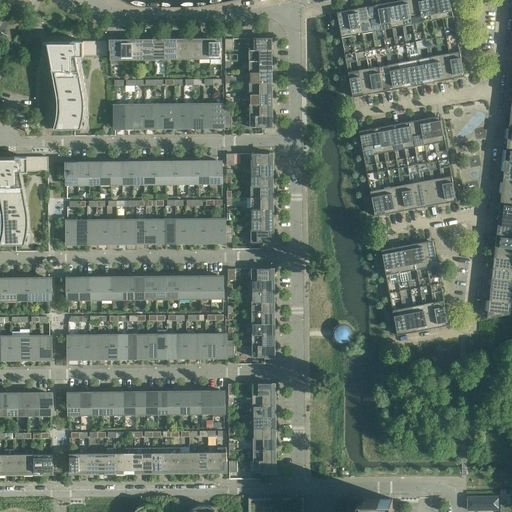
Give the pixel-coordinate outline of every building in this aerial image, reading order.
[(390,2),(388,2),(396,45),(406,43),(398,0),(397,1),(390,2)] [(401,0),(400,0),(399,0),(398,0),(406,43),(416,41),(408,0),(401,0)] [(408,0),(416,41),(426,39),(418,0),(408,0)] [(418,0),(426,39),(436,38),(429,0),(418,0)] [(429,0),(436,38),(446,36),(439,0),(429,0)] [(439,0),(446,36),(457,34),(450,0),(439,0)] [(380,4),(378,4),(386,47),(396,45),(388,2),(387,2),(387,3),(380,4)] [(370,6),(368,6),(376,49),(386,47),(378,4),(377,4),(377,5),(370,6)] [(360,8),(360,7),(358,8),(366,51),(376,49),(368,6),(367,6),(360,8)] [(350,10),(350,9),(348,10),(356,53),(366,51),(358,8),(357,8),(350,10)] [(340,11),(337,12),(345,55),(356,53),(348,10),(347,10),(340,11)] [(446,36),(454,79),(457,78),(465,76),(460,53),(457,34),(446,36)] [(447,80),(453,78),(454,79),(446,36),(436,38),(444,80),(447,80)] [(273,50),(272,38),(249,39),(249,50),(273,50)] [(437,82),(443,80),(443,81),(444,80),(436,38),(426,39),(434,82),(437,82)] [(155,59),(155,39),(144,40),(144,59),(155,59)] [(166,59),(166,39),(155,39),(155,59),(166,59)] [(177,59),(177,39),(166,39),(166,59),(177,59)] [(188,59),(188,39),(177,39),(177,59),(188,59)] [(199,59),(199,39),(188,39),(188,59),(199,59)] [(210,59),(210,39),(199,39),(199,59),(210,59)] [(222,58),(222,47),(221,39),(210,39),(210,59),(222,58)] [(234,50),(234,39),(225,39),(226,50),(234,50)] [(426,84),(426,83),(433,82),(434,82),(426,39),(416,41),(424,84),(426,84)] [(122,60),(122,40),(111,40),(111,60),(122,60)] [(133,59),(133,40),(122,40),(122,60),(133,59)] [(144,59),(144,40),(133,40),(133,59),(144,59)] [(84,94),(77,56),(107,56),(107,49),(107,41),(47,41),(47,42),(57,94),(57,97),(58,100),(58,103),(58,106),(58,107),(58,110),(58,111),(57,114),(57,117),(56,122),(56,124),(55,127),(54,129),(81,129),(82,126),(82,125),(83,122),(84,119),(84,116),(85,113),(85,110),(85,108),(85,106),(85,103),(85,101),(84,97),(84,94)] [(416,86),(416,85),(423,84),(424,84),(416,41),(406,43),(414,86),(416,86)] [(406,87),(413,86),(414,86),(406,43),(396,45),(404,88),(406,87)] [(396,89),(403,88),(404,88),(396,45),(386,47),(394,90),(396,89)] [(386,91),(393,90),(394,90),(386,47),(376,49),(384,92),(386,91)] [(376,93),(383,92),(384,92),(376,49),(366,51),(374,94),(376,93)] [(273,61),(273,50),(249,50),(249,61),(273,61)] [(366,95),(373,93),(373,94),(374,94),(366,51),(356,53),(364,95),(366,95)] [(356,97),(363,95),(363,96),(364,95),(356,53),(345,55),(353,97),(356,97)] [(273,72),(273,65),(273,61),(249,61),(249,72),(273,72)] [(273,83),(273,72),(249,72),(250,83),(273,83)] [(273,93),(273,87),(273,83),(250,83),(250,94),(273,93)] [(273,104),(273,93),(250,94),(250,105),(273,104)] [(273,115),(273,109),(273,104),(250,105),(250,116),(273,115)] [(136,128),(135,105),(126,106),(126,128),(136,128)] [(145,128),(145,105),(135,105),(136,128),(145,128)] [(155,128),(155,105),(145,105),(145,128),(155,128)] [(165,128),(164,105),(155,105),(155,128),(165,128)] [(175,128),(174,105),(164,105),(165,128),(175,128)] [(185,128),(184,105),(174,105),(175,128),(185,128)] [(194,128),(194,105),(184,105),(185,128),(194,128)] [(204,128),(204,105),(194,105),(194,128),(204,128)] [(214,127),(213,105),(204,105),(204,128),(214,127)] [(224,127),(223,111),(224,111),(224,105),(213,105),(214,127),(224,127)] [(126,128),(126,106),(115,106),(115,128),(126,128)] [(232,127),(232,116),(232,111),(224,111),(223,111),(224,127),(232,127)] [(273,127),(273,115),(250,116),(250,127),(273,127)] [(433,117),(430,117),(438,160),(449,158),(441,119),(441,116),(433,117)] [(423,119),(420,119),(428,162),(438,160),(430,117),(429,117),(430,118),(423,119)] [(413,121),(410,121),(418,164),(428,162),(420,119),(419,119),(420,120),(413,121)] [(403,123),(400,123),(408,166),(418,164),(410,121),(409,121),(409,122),(403,123)] [(393,125),(393,124),(390,125),(398,168),(408,166),(400,123),(399,123),(393,125)] [(383,127),(383,126),(380,127),(388,170),(398,168),(390,125),(389,125),(383,127)] [(373,128),(370,129),(378,171),(388,170),(380,127),(379,127),(373,128)] [(363,130),(359,131),(367,173),(378,171),(370,129),(369,129),(363,130)] [(274,165),(274,153),(250,153),(250,165),(274,165)] [(235,165),(235,154),(227,154),(227,165),(235,165)] [(25,209),(18,172),(48,171),(48,156),(0,156),(0,244),(22,244),(23,242),(24,238),(24,235),(25,231),(25,229),(26,226),(26,225),(26,222),(26,219),(26,216),(25,212),(25,209)] [(438,160),(446,203),(449,203),(449,202),(457,201),(449,158),(438,160)] [(439,204),(445,203),(446,203),(438,160),(428,162),(436,205),(439,204)] [(210,182),(210,161),(199,162),(199,163),(199,183),(210,182)] [(222,182),(222,163),(222,161),(210,161),(210,182),(222,182)] [(122,183),(122,162),(111,163),(111,164),(111,184),(122,183)] [(133,183),(133,164),(133,162),(122,162),(122,183),(133,183)] [(144,183),(144,162),(133,162),(133,164),(133,183),(144,183)] [(156,183),(155,163),(155,162),(144,162),(144,183),(156,183)] [(166,183),(166,162),(155,162),(155,163),(156,183),(166,183)] [(177,183),(177,163),(177,162),(166,162),(166,183),(177,183)] [(188,183),(188,162),(177,162),(177,163),(177,183),(188,183)] [(199,183),(199,163),(199,162),(188,162),(188,183),(199,183)] [(429,206),(435,205),(436,205),(428,162),(418,164),(426,207),(429,206)] [(79,184),(78,163),(67,163),(67,184),(79,184)] [(90,184),(89,164),(89,163),(78,163),(79,184),(90,184)] [(101,184),(100,163),(89,163),(89,164),(90,184),(101,184)] [(111,184),(111,164),(111,163),(100,163),(101,184),(111,184)] [(419,208),(425,207),(426,207),(418,164),(408,166),(416,209),(419,208)] [(274,176),(274,165),(250,165),(251,176),(274,176)] [(409,210),(415,208),(415,209),(416,209),(408,166),(398,168),(406,211),(409,210)] [(399,212),(405,210),(405,211),(406,211),(398,168),(388,170),(396,212),(399,212)] [(389,214),(395,212),(395,213),(396,212),(388,170),(378,171),(386,214),(389,214)] [(379,216),(379,215),(385,214),(386,214),(378,171),(367,173),(375,216),(379,216)] [(511,182),(511,171),(504,171),(504,177),(503,182),(511,182)] [(274,187),(274,180),(274,176),(251,176),(251,187),(274,187)] [(511,193),(511,182),(503,182),(502,188),(502,192),(511,193)] [(274,198),(274,187),(251,187),(251,198),(274,198)] [(511,204),(511,193),(502,192),(502,193),(501,199),(501,203),(511,204)] [(274,208),(274,202),(274,198),(251,198),(251,209),(274,208)] [(511,215),(511,204),(501,203),(500,204),(500,209),(499,214),(511,215)] [(274,219),(274,211),(274,208),(251,209),(251,220),(274,219)] [(511,226),(511,215),(499,214),(499,220),(498,225),(511,226)] [(224,232),(224,229),(224,226),(225,226),(225,219),(215,220),(215,242),(225,242),(224,232)] [(274,230),(274,223),(274,219),(251,220),(251,231),(274,230)] [(137,243),(136,220),(127,221),(127,243),(137,243)] [(147,243),(146,220),(136,220),(137,243),(147,243)] [(156,243),(156,220),(146,220),(147,243),(156,243)] [(166,243),(166,220),(156,220),(156,243),(166,243)] [(176,243),(176,220),(166,220),(166,243),(176,243)] [(186,243),(185,220),(176,220),(176,243),(186,243)] [(195,243),(195,220),(185,220),(186,243),(195,243)] [(205,242),(205,220),(195,220),(195,243),(205,242)] [(215,242),(215,220),(205,220),(205,242),(215,242)] [(78,244),(78,221),(68,221),(68,244),(78,244)] [(88,244),(88,221),(78,221),(78,244),(88,244)] [(98,244),(97,221),(88,221),(88,244),(98,244)] [(107,244),(107,221),(97,221),(98,244),(107,244)] [(117,243),(117,221),(107,221),(107,244),(117,243)] [(127,243),(127,221),(117,221),(117,243),(127,243)] [(511,237),(511,226),(498,225),(497,231),(497,235),(511,237)] [(275,242),(274,230),(251,231),(251,242),(275,242)] [(233,242),(233,232),(224,232),(225,242),(233,242)] [(511,247),(511,237),(497,235),(497,236),(496,242),(496,246),(511,247)] [(425,242),(425,241),(422,242),(430,285),(441,283),(433,243),(433,240),(425,242)] [(415,244),(415,243),(412,244),(420,287),(430,285),(422,242),(415,244)] [(405,245),(402,246),(410,288),(420,287),(412,244),(405,245)] [(395,247),(392,247),(400,290),(410,288),(402,246),(395,247)] [(511,258),(511,247),(496,246),(496,247),(495,252),(495,257),(511,258)] [(385,249),(382,249),(390,292),(400,290),(392,247),(392,248),(385,249)] [(511,269),(511,258),(495,257),(495,258),(494,263),(493,268),(511,269)] [(275,280),(275,268),(251,268),(252,280),(275,280)] [(511,280),(511,269),(493,268),(492,274),(492,278),(511,280)] [(236,280),(236,269),(228,269),(228,280),(236,280)] [(211,297),(211,276),(200,277),(200,278),(201,298),(211,297)] [(223,297),(223,278),(223,276),(211,276),(211,297),(223,297)] [(113,298),(113,279),(113,277),(102,278),(102,299),(113,298)] [(124,298),(124,277),(113,277),(113,279),(113,298),(124,298)] [(135,298),(134,278),(134,277),(124,277),(124,298),(135,298)] [(146,298),(146,277),(134,277),(134,278),(135,298),(146,298)] [(157,298),(157,278),(157,277),(146,277),(146,298),(157,298)] [(168,298),(168,277),(157,277),(157,278),(157,298),(168,298)] [(179,298),(179,278),(179,277),(168,277),(168,298),(179,298)] [(190,298),(189,277),(179,277),(179,278),(179,298),(190,298)] [(201,298),(200,278),(200,277),(189,277),(190,298),(201,298)] [(16,299),(15,278),(4,279),(4,280),(5,300),(16,299)] [(27,299),(26,280),(26,278),(15,278),(16,299),(27,299)] [(37,299),(37,278),(26,278),(26,280),(27,299),(37,299)] [(49,299),(49,283),(49,278),(37,278),(37,299),(49,299)] [(80,299),(80,278),(68,278),(69,299),(80,299)] [(91,299),(91,279),(91,278),(80,278),(80,299),(91,299)] [(102,299),(102,278),(91,278),(91,279),(91,299),(102,299)] [(511,291),(511,280),(492,278),(492,279),(491,285),(491,289),(511,291)] [(275,291),(275,280),(252,280),(252,291),(275,291)] [(430,285),(438,328),(441,327),(449,325),(441,283),(430,285)] [(431,329),(438,327),(438,328),(430,285),(420,287),(428,329),(431,329)] [(421,331),(421,330),(428,329),(420,287),(410,288),(418,331),(421,331)] [(411,333),(411,332),(418,331),(410,288),(400,290),(408,333),(411,333)] [(511,302),(511,294),(511,291),(491,289),(491,290),(490,296),(490,300),(511,302)] [(401,335),(401,334),(408,333),(400,290),(390,292),(398,335),(401,335)] [(275,301),(275,295),(275,291),(252,291),(252,302),(275,301)] [(510,314),(511,302),(490,300),(489,300),(489,306),(487,318),(510,314)] [(275,312),(275,301),(252,302),(252,313),(275,312)] [(275,323),(275,317),(275,312),(252,313),(252,324),(275,323)] [(275,334),(275,323),(252,324),(252,335),(275,334)] [(226,357),(226,345),(226,341),(226,334),(216,335),(216,357),(226,357)] [(276,345),(276,338),(275,334),(252,335),(252,345),(276,345)] [(128,358),(128,335),(118,336),(118,358),(128,358)] [(138,358),(138,335),(128,335),(128,358),(138,358)] [(148,358),(148,335),(138,335),(138,358),(148,358)] [(158,358),(157,335),(148,335),(148,358),(158,358)] [(167,358),(167,335),(157,335),(158,358),(167,358)] [(177,358),(177,335),(167,335),(167,358),(177,358)] [(187,358),(187,335),(177,335),(177,358),(187,358)] [(197,358),(196,335),(187,335),(187,358),(197,358)] [(206,357),(206,335),(196,335),(197,358),(206,357)] [(216,357),(216,335),(206,335),(206,357),(216,357)] [(10,359),(10,337),(0,336),(0,348),(0,360),(10,359)] [(30,359),(29,336),(20,337),(20,359),(30,359)] [(40,359),(39,336),(29,336),(30,359),(40,359)] [(50,359),(49,336),(39,336),(40,359),(50,359)] [(79,359),(79,336),(69,336),(69,359),(79,359)] [(89,359),(89,336),(79,336),(79,359),(89,359)] [(99,359),(99,336),(89,336),(89,359),(99,359)] [(109,358),(108,336),(99,336),(99,359),(109,358)] [(118,358),(118,336),(108,336),(109,358),(118,358)] [(20,359),(20,337),(10,337),(10,359),(20,359)] [(234,357),(234,346),(234,345),(226,345),(226,357),(234,357)] [(276,357),(276,345),(252,345),(252,357),(276,357)] [(276,395),(276,383),(253,383),(253,395),(276,395)] [(237,395),(237,384),(229,384),(229,395),(237,395)] [(202,412),(202,393),(202,391),(191,392),(191,413),(202,412)] [(213,412),(213,391),(202,391),(202,393),(202,412),(213,412)] [(224,412),(224,393),(224,391),(213,391),(213,412),(224,412)] [(103,414),(103,392),(92,393),(92,394),(92,414),(103,414)] [(114,413),(114,394),(114,392),(103,392),(103,414),(114,413)] [(125,413),(125,392),(114,392),(114,394),(114,413),(125,413)] [(136,413),(136,393),(136,392),(125,392),(125,413),(136,413)] [(147,413),(147,392),(136,392),(136,393),(136,413),(147,413)] [(158,413),(158,393),(158,392),(147,392),(147,413),(158,413)] [(169,413),(169,392),(158,392),(158,393),(158,413),(169,413)] [(180,413),(180,393),(180,392),(169,392),(169,413),(180,413)] [(191,413),(191,392),(180,392),(180,393),(180,413),(191,413)] [(17,414),(17,393),(6,393),(6,394),(6,415),(17,414)] [(28,414),(28,394),(28,393),(17,393),(17,414),(28,414)] [(39,414),(38,393),(28,393),(28,394),(28,414),(39,414)] [(50,414),(50,398),(50,393),(49,393),(38,393),(39,414),(50,414)] [(81,414),(81,393),(70,393),(70,414),(81,414)] [(92,414),(92,394),(92,393),(81,393),(81,414),(92,414)] [(276,405),(276,395),(253,395),(253,406),(276,405)] [(276,416),(276,410),(276,405),(253,406),(253,417),(276,416)] [(276,427),(276,416),(253,417),(253,428),(276,427)] [(208,418),(208,426),(226,426),(226,418),(208,418)] [(277,438),(277,431),(276,427),(253,428),(253,439),(277,438)] [(277,449),(277,438),(253,439),(253,449),(277,449)] [(277,460),(277,453),(277,449),(253,449),(253,460),(277,460)] [(163,472),(162,452),(153,453),(153,473),(159,473),(159,472),(163,472)] [(172,473),(172,452),(162,452),(163,472),(166,472),(166,473),(172,473)] [(181,471),(181,452),(172,452),(172,473),(178,473),(178,471),(181,471)] [(190,473),(190,452),(181,452),(181,471),(184,471),(184,473),(190,473)] [(199,471),(199,452),(190,452),(190,473),(196,472),(196,471),(199,471)] [(208,472),(208,452),(199,452),(199,471),(202,471),(202,472),(208,472)] [(217,471),(217,452),(208,452),(208,472),(214,472),(214,471),(217,471)] [(227,472),(227,452),(217,452),(217,471),(221,471),(221,472),(227,472)] [(80,474),(80,453),(70,453),(70,473),(74,472),(74,474),(80,474)] [(89,472),(89,453),(80,453),(80,474),(86,474),(86,472),(89,472)] [(98,474),(98,453),(89,453),(89,472),(92,472),(92,474),(98,474)] [(107,472),(107,453),(98,453),(98,474),(104,473),(104,472),(107,472)] [(117,473),(116,453),(107,453),(107,472),(111,472),(111,473),(117,473)] [(126,472),(126,453),(116,453),(117,473),(123,473),(123,472),(126,472)] [(135,473),(135,453),(126,453),(126,472),(129,472),(129,473),(135,473)] [(144,472),(144,453),(135,453),(135,473),(141,473),(141,472),(144,472)] [(153,473),(153,453),(144,453),(144,472),(147,472),(147,473),(153,473)] [(14,473),(13,454),(4,454),(5,475),(11,474),(11,473),(14,473)] [(23,474),(23,454),(13,454),(14,473),(17,473),(17,474),(23,474)] [(32,473),(32,454),(23,454),(23,474),(29,474),(29,473),(32,473)] [(41,474),(41,454),(32,454),(32,473),(35,473),(35,474),(41,474)] [(51,473),(51,454),(41,454),(41,474),(47,474),(47,473),(51,473)] [(277,472),(277,462),(277,460),(253,460),(254,472),(277,472)] [(238,472),(237,461),(229,461),(229,472),(238,472)] [(303,511),(304,497),(249,498),(248,511),(303,511)] [(392,511),(393,499),(365,499),(365,497),(340,497),(339,497),(339,511),(392,511)] [(473,511),(499,511),(499,497),(467,497),(467,511),(473,511)]
